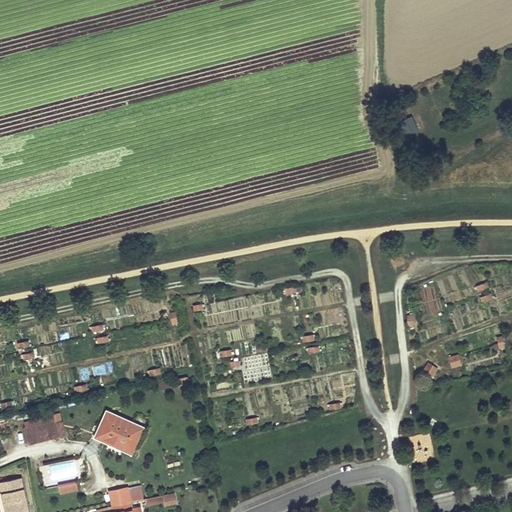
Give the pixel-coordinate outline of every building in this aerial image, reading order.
[(418,135),(410,117),(401,122),(408,139),(418,135)] [(142,250),(150,248),(148,240),(140,242),(142,250)] [(475,285),(482,303),(493,298),(486,281),(475,285)] [(169,312),(171,324),(178,323),(176,310),(169,312)] [(98,344),(109,341),(107,335),(97,338),(98,344)] [(497,349),(504,348),(503,335),(496,336),(497,349)] [(452,368),(462,365),(459,356),(449,359),(452,368)] [(432,377),(438,368),(428,361),(422,371),(432,377)] [(190,383),(188,376),(177,378),(178,385),(190,383)] [(97,432),(134,448),(143,427),(107,411),(97,432)] [(30,440),(58,435),(56,425),(61,424),(59,414),(54,415),(56,421),(28,426),(30,440)] [(257,417),(246,419),(247,425),(258,424),(257,417)] [(97,432),(95,437),(131,454),(134,448),(97,432)] [(3,499),(5,511),(10,511),(15,511),(17,510),(17,508),(27,506),(21,477),(0,481),(0,482),(3,496),(6,495),(7,499),(3,499)] [(76,482),(57,485),(59,496),(78,492),(76,482)] [(129,489),(131,501),(142,499),(140,486),(129,489)] [(128,488),(108,492),(111,506),(131,501),(129,489),(128,488)] [(167,507),(179,505),(177,494),(164,497),(165,502),(167,507)] [(165,502),(164,497),(147,500),(147,505),(165,502)] [(132,511),(132,509),(131,502),(122,504),(123,511),(119,511),(132,511)]
